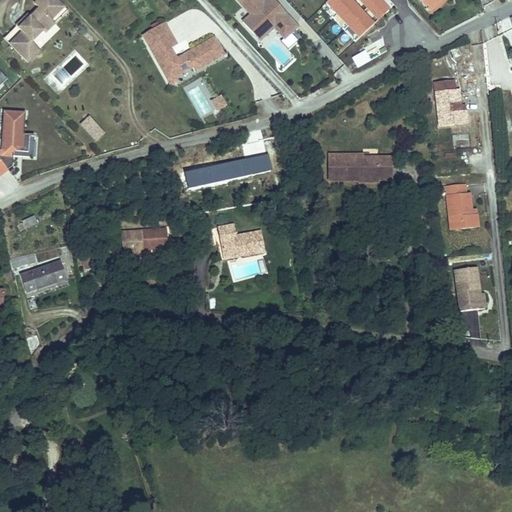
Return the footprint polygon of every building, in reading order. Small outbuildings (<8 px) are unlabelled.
[(46,36),(56,27),(52,23),(66,10),(56,0),(40,0),(35,6),(40,10),(31,19),(19,30),(22,34),(10,46),(22,58),(34,46),(33,44),(44,33),(46,36)] [(296,30),(269,0),(262,7),(257,1),(256,0),(245,0),(239,6),(250,18),(241,25),(252,38),(267,24),(273,30),(283,42),(296,30)] [(415,0),(424,9),(434,0),(415,0)] [(434,0),(424,9),(429,14),(442,0),(434,0)] [(19,30),(31,19),(28,16),(16,28),(19,30)] [(258,44),(273,30),(267,24),(252,38),(258,44)] [(166,25),(144,38),(148,45),(170,32),(166,25)] [(178,46),(170,32),(148,45),(169,83),(177,78),(193,69),(196,74),(225,57),(216,40),(193,52),(195,56),(189,59),(187,56),(178,61),(172,50),(178,46)] [(29,65),(41,53),(34,46),(22,58),(29,65)] [(339,70),(344,64),(329,51),(324,56),(339,70)] [(177,78),(169,83),(172,87),(179,83),(177,78)] [(438,82),(442,122),(451,121),(451,125),(467,123),(466,112),(460,112),(460,109),(458,89),(454,89),(454,81),(438,82)] [(227,107),(222,99),(213,103),(218,112),(227,107)] [(26,152),(27,135),(22,134),(24,112),(1,111),(0,132),(0,174),(10,166),(11,156),(11,151),(26,152)] [(105,135),(90,119),(81,127),(97,143),(105,135)] [(468,134),(456,135),(457,147),(469,146),(468,134)] [(31,158),(32,135),(27,135),(26,152),(11,151),(11,156),(31,158)] [(445,153),(445,162),(456,161),(455,153),(445,153)] [(331,183),(362,184),(362,179),(381,179),(381,184),(392,184),(392,161),(380,160),(366,160),(366,158),(332,157),(331,183)] [(362,179),(362,184),(362,187),(381,188),(381,184),(381,179),(362,179)] [(446,189),(450,225),(459,225),(459,231),(477,230),(476,217),(471,217),(471,211),(469,195),(465,195),(464,187),(446,189)] [(23,230),(36,227),(34,219),(21,222),(23,230)] [(225,237),(221,237),(224,256),(235,255),(234,249),(240,248),(241,259),(266,254),(263,233),(237,237),(235,227),(224,229),(225,237)] [(127,258),(138,257),(138,253),(145,252),(144,251),(144,247),(148,247),(149,251),(167,249),(165,228),(143,230),(143,232),(124,234),(127,258)] [(33,244),(11,253),(15,265),(37,257),(33,244)] [(224,256),(225,261),(241,259),(240,248),(234,249),(235,255),(224,256)] [(62,256),(23,271),(29,288),(68,273),(62,256)] [(86,273),(100,271),(98,260),(90,261),(84,263),(86,273)] [(479,296),(475,269),(454,272),(459,313),(484,310),(482,295),(479,296)] [(25,336),(31,353),(34,347),(41,340),(38,328),(33,329),(25,336)]
